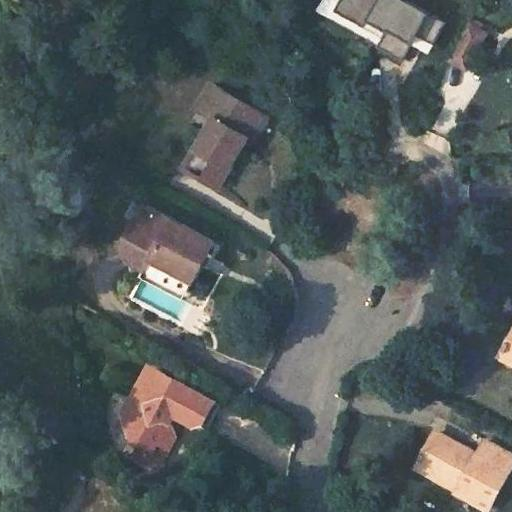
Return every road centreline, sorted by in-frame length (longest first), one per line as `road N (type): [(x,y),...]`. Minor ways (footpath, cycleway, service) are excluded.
road 1 (residential): [(302,511),(345,309)]
road 2 (unknown): [(345,309),(262,232),(211,199)]
